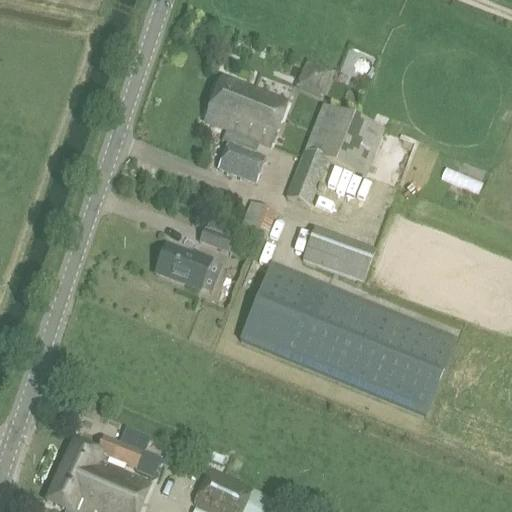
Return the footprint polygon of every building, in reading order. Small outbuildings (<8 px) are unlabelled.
[(223,78),(205,124),(270,149),(288,103),(223,78)] [(309,210),(328,165),(365,180),(385,131),(322,106),(285,200),(309,210)] [(405,132),(404,153),(423,154),(424,133),(405,132)] [(217,172),(256,187),(267,159),(227,144),(217,172)] [(267,241),(277,214),(250,203),(239,229),(267,241)] [(227,255),(232,241),(204,230),(198,245),(227,255)] [(302,263),(363,286),(376,253),(313,230),(302,263)] [(194,258),(166,247),(155,276),(199,293),(212,261),(195,255),(194,258)] [(455,343),(270,268),(239,344),(425,418),(455,343)] [(132,422),(125,435),(147,446),(154,433),(132,422)] [(141,511),(152,486),(108,467),(110,462),(136,472),(143,455),(103,438),(96,454),(74,443),(46,503),(65,511),(141,511)] [(206,511),(274,511),(278,505),(212,470),(194,505),(206,511)]
